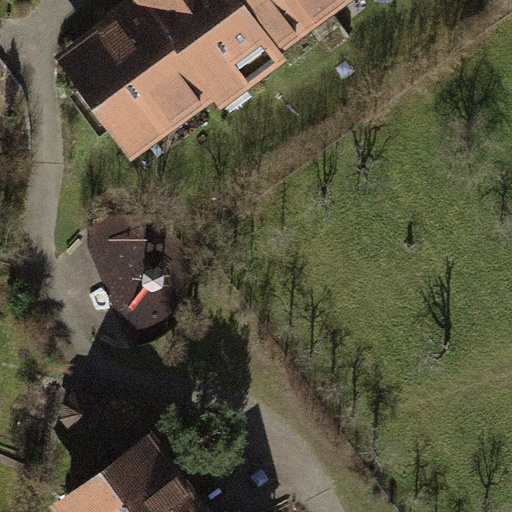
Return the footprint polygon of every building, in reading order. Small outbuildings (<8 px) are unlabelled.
[(158,0),(137,0),(63,53),(134,154),(223,92),(158,0)] [(291,0),(158,0),(223,92),(312,29),(291,0)] [(291,0),(312,29),(353,0),(291,0)] [(174,222),(100,245),(131,341),(204,318),(174,222)] [(67,511),(208,511),(156,444),(67,511)]
